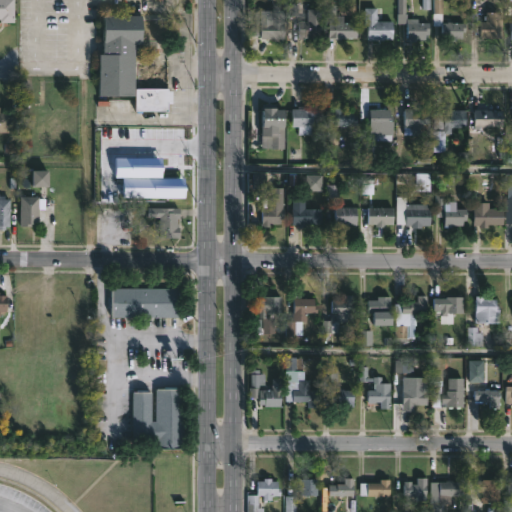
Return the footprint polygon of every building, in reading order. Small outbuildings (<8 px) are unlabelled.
[(0,0),(14,0),(14,22),(0,20),(0,0)] [(443,0),(443,23),(468,23),(467,32),(464,32),(464,39),(444,39),(444,26),(433,26),(433,0),(443,0)] [(378,8),(378,15),(379,15),(378,21),(394,21),(394,40),(369,39),(369,25),(366,25),(366,8),(378,8)] [(301,39),(300,39),(300,22),(308,22),(309,9),(322,9),(321,40),(301,39)] [(285,10),(285,39),(262,39),(262,36),(251,36),(252,11),(261,11),(261,23),(267,23),(267,21),(270,21),(270,10),(285,10)] [(504,12),(504,31),(508,31),(508,38),(504,38),(504,39),(484,39),(484,25),(487,25),(487,12),(504,12)] [(151,16),(151,19),(177,18),(177,41),(169,41),(169,54),(157,54),(157,41),(151,41),(151,45),(149,45),(149,51),(137,51),(137,89),(169,89),(169,91),(174,91),(174,103),(168,103),(168,110),(138,111),(138,96),(101,96),(101,54),(105,54),(105,16),(151,16)] [(341,22),(358,22),(358,38),(330,38),(330,22),(341,22)] [(419,22),(431,23),(430,34),(427,34),(427,39),(408,39),(409,23),(419,22)] [(344,108),(344,110),(354,110),(354,117),(359,118),(359,126),(335,126),(336,107),(344,108)] [(385,107),(385,110),(391,110),(391,116),(394,116),(393,140),(381,140),(380,130),(375,130),(375,126),(370,126),(370,109),(376,109),(376,107),(385,107)] [(421,107),(421,109),(431,109),(431,136),(396,136),(396,127),(405,127),(405,109),(421,107)] [(285,109),(285,149),(271,149),(271,136),(261,136),(261,110),(264,110),(264,109),(285,109)] [(306,109),(305,110),(322,110),(322,126),(311,125),(311,135),(299,135),(299,127),(293,127),(293,109),(306,109)] [(446,152),(433,152),(435,113),(451,114),(451,110),(467,110),(467,127),(446,127),(446,152)] [(488,110),(504,111),(504,127),(481,127),(481,129),(475,129),(475,110),(488,110)] [(0,112),(13,112),(13,132),(0,132),(0,112)] [(163,137),(123,137),(123,153),(163,153),(163,137)] [(164,166),(163,170),(175,171),(175,205),(140,204),(140,192),(136,192),(136,203),(127,203),(127,198),(123,198),(123,201),(104,201),(104,193),(96,193),(96,178),(105,178),(105,176),(123,176),(123,182),(134,182),(134,168),(150,169),(152,168),(152,165),(164,166)] [(49,187),(49,172),(33,172),(34,187),(49,187)] [(284,188),(284,209),(286,209),(286,219),(283,219),(283,224),(272,224),(272,227),(264,227),(264,218),(261,218),(261,209),(263,209),(263,198),(273,198),(273,188),(284,188)] [(444,192),(443,205),(444,202),(456,202),(456,209),(468,209),(467,221),(464,221),(464,226),(444,227),(444,210),(443,210),(443,217),(435,217),(435,192),(444,192)] [(0,196),(4,196),(4,199),(10,199),(10,212),(14,212),(14,224),(10,224),(10,226),(6,226),(6,230),(0,230),(0,196)] [(29,227),(20,227),(21,197),(39,197),(39,224),(33,224),(33,227),(29,227)] [(305,202),(305,209),(322,209),(322,225),(293,225),(293,200),(305,200),(305,202)] [(407,202),(406,204),(431,204),(431,226),(422,226),(422,228),(412,228),(412,226),(406,226),(406,212),(398,212),(398,202),(407,202)] [(373,204),(373,208),(396,208),(396,225),(386,225),(386,227),(377,227),(377,224),(370,224),(370,208),(368,208),(368,204),(373,204)] [(337,225),(336,207),(359,208),(359,225),(337,225)] [(180,217),(179,219),(178,228),(180,228),(180,238),(159,238),(159,218),(148,218),(148,208),(180,208),(180,217)] [(487,209),(504,209),(504,225),(475,226),(475,209),(487,209)] [(178,288),(178,298),(181,298),(181,323),(169,323),(169,315),(110,315),(110,288),(178,288)] [(265,318),(258,318),(258,295),(282,295),(282,311),(265,311),(265,318)] [(355,295),(355,322),(339,322),(339,333),(330,333),(329,340),(323,340),(323,321),(332,321),(333,300),(344,302),(345,295),(355,295)] [(409,314),(409,326),(415,326),(415,338),(407,338),(407,343),(394,343),(394,326),(377,326),(377,314),(369,313),(369,300),(379,300),(379,297),(392,297),(392,312),(403,314),(403,303),(416,302),(416,295),(428,296),(428,314),(409,314)] [(463,295),(463,312),(448,312),(448,315),(441,314),(441,310),(433,310),(433,297),(444,297),(444,295),(463,295)] [(0,296),(0,317),(8,317),(8,296),(0,296)] [(301,296),(301,299),(316,299),(316,313),(306,313),(306,323),(303,323),(302,336),(285,336),(285,322),(294,322),(295,296),(301,296)] [(485,297),(485,299),(497,300),(497,306),(501,306),(501,323),(477,323),(477,297),(485,297)] [(367,365),(367,377),(383,376),(383,382),(390,382),(390,408),(379,408),(379,402),(367,402),(367,389),(373,389),(373,381),(358,381),(358,365),(367,365)] [(260,370),(260,375),(266,375),(266,385),(268,385),(267,389),(274,389),(274,379),(282,379),(282,407),(266,407),(266,406),(261,405),(258,405),(258,398),(252,398),(252,370),(260,370)] [(310,380),(310,390),(318,390),(318,409),(308,409),(308,403),(293,402),(294,390),(299,390),(299,380),(310,380)] [(443,386),(442,394),(446,394),(446,391),(465,391),(465,408),(434,407),(434,386),(443,386)] [(177,387),(177,390),(186,390),(185,450),(159,450),(159,442),(135,442),(136,393),(137,393),(137,389),(144,389),(144,393),(153,393),(153,423),(159,423),(159,390),(164,390),(164,387),(177,387)] [(490,389),(490,391),(501,391),(501,409),(491,409),(491,403),(475,403),(475,391),(478,391),(478,389),(486,391),(486,389),(490,389)] [(355,391),(355,407),(343,407),(343,403),(335,403),(335,409),(326,409),(326,402),(322,402),(323,390),(355,391)] [(415,390),(428,391),(428,399),(426,399),(425,406),(411,406),(411,408),(404,408),(404,405),(402,405),(402,390),(415,390)] [(272,477),(272,480),(278,480),(278,487),(281,487),(281,494),(272,494),(272,499),(263,499),(263,494),(257,494),(257,480),(264,480),(264,477),(272,477)] [(354,496),(329,495),(329,484),(344,483),(344,477),(354,477),(354,496)] [(511,477),(511,511),(502,511),(503,483),(511,483),(511,477)] [(428,478),(428,502),(405,501),(405,482),(418,485),(419,478),(428,478)] [(319,480),(319,494),(316,494),(316,497),(302,497),(302,492),(296,492),(296,480),(319,480)] [(392,480),(392,497),(361,496),(361,484),(380,484),(381,480),(392,480)] [(502,480),(501,505),(484,504),(484,493),(479,493),(479,482),(484,482),(484,480),(502,480)] [(454,481),(462,482),(462,488),(464,488),(464,497),(440,498),(440,482),(454,481)] [(445,504),(445,511),(432,511),(433,503),(445,504)]
